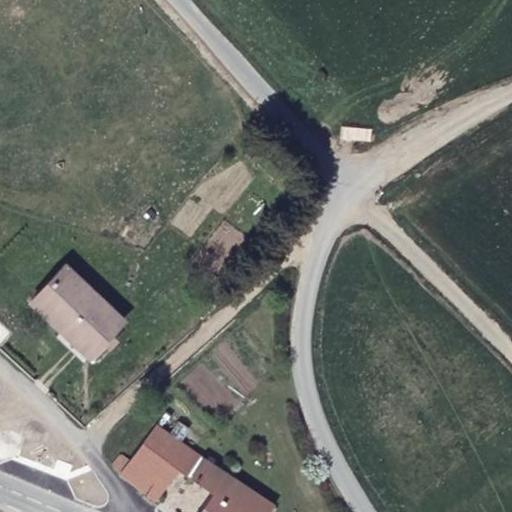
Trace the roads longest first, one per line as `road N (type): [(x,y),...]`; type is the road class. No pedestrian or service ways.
road 1 (residential): [(348,178),(309,312),(306,368),(315,414),(365,511)]
road 2 (track): [(348,178),(511,359)]
road 3 (residential): [(0,362),(82,444),(123,511)]
road 4 (track): [(511,84),(470,99),(348,178)]
